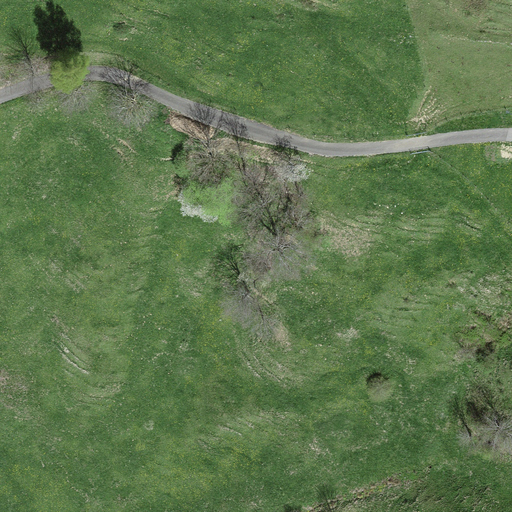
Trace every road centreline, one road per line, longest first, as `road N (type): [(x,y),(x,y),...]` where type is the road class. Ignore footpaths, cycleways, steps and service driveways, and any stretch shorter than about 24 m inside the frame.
road 1 (track): [(0,95),(100,72),(321,147),(511,134)]
road 2 (track): [(419,142),(321,32),(275,0)]
